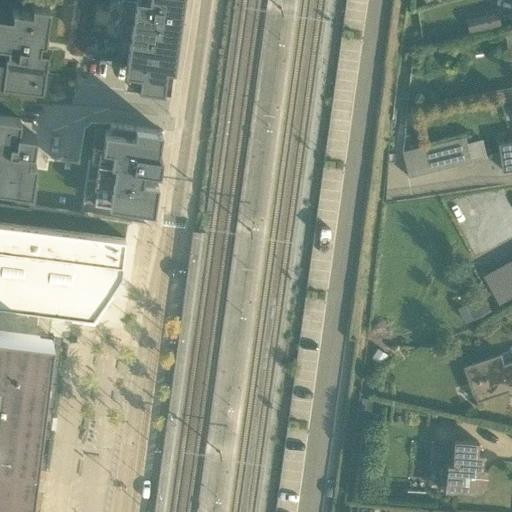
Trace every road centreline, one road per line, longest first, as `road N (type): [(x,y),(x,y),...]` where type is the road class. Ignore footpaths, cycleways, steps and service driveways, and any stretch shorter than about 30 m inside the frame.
road 1 (tertiary): [(205,0),(122,511)]
road 2 (unclassified): [(307,511),(379,0)]
road 3 (unknown): [(80,326),(51,511)]
